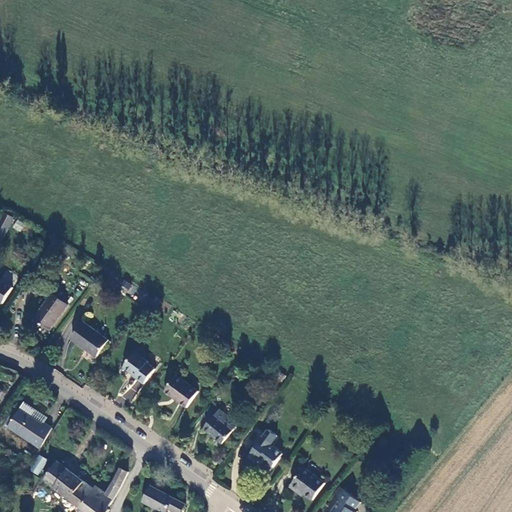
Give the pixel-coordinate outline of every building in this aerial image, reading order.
[(2,212),(0,216),(0,242),(2,243),(13,217),(2,212)] [(0,300),(4,303),(13,287),(0,279),(0,300)] [(35,318),(51,330),(70,306),(54,293),(35,318)] [(109,343),(86,325),(74,341),(97,359),(109,343)] [(157,370),(137,355),(125,370),(144,386),(157,370)] [(199,393),(178,378),(167,394),(189,409),(199,393)] [(22,408),(9,426),(40,448),(53,429),(22,408)] [(238,426),(220,413),(205,434),(224,446),(238,426)] [(277,439),(268,433),(250,459),(270,473),(283,457),(270,448),(277,439)] [(44,445),(36,459),(44,464),(53,451),(44,445)] [(58,463),(45,479),(85,511),(107,511),(129,474),(122,469),(105,495),(95,487),(58,463)] [(324,486),(302,471),(290,487),(312,503),(324,486)] [(149,488),(142,503),(157,511),(165,511),(167,509),(171,511),(180,511),(183,505),(149,488)] [(353,511),(360,504),(340,492),(333,500),(339,505),(333,511),(353,511)]
